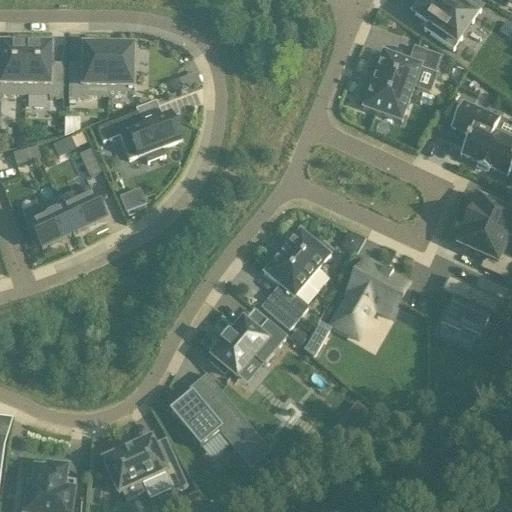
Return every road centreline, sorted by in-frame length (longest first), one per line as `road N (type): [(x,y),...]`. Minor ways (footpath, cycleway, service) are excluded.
road 1 (residential): [(0,20),(160,25),(205,57),(220,112),(191,196),(154,230),(97,265),(19,296)]
road 2 (residential): [(0,398),(52,422),(92,424),(136,404),(288,186)]
road 3 (residential): [(288,186),(417,242),(441,189),(310,128)]
